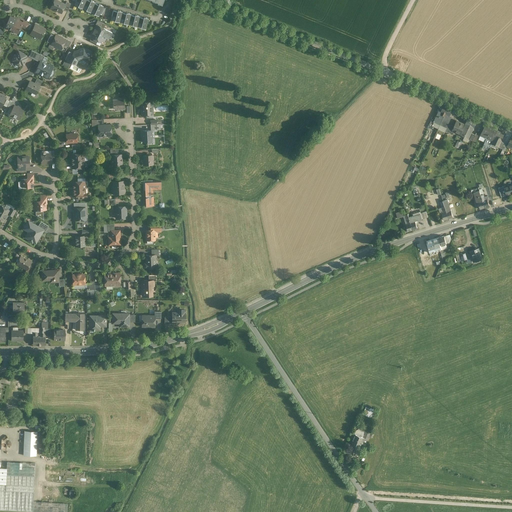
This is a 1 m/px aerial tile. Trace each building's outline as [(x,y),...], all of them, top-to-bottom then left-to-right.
[(80,0),(79,3),(78,7),(82,9),(84,5),(86,0),(80,0)] [(88,7),(86,11),(91,13),(92,9),(95,4),(95,2),(91,0),(90,2),(88,7)] [(65,4),(57,1),(56,4),(53,2),(51,8),(61,13),(63,10),(65,4)] [(66,1),(65,4),(63,10),(67,12),(71,4),(66,1)] [(96,11),(94,14),(99,16),(103,6),(99,4),(98,5),(96,11)] [(5,27),(11,30),(17,19),(11,16),(5,27)] [(24,22),(17,19),(11,30),(12,31),(11,32),(16,35),(17,33),(18,34),(21,27),(24,22)] [(40,28),(35,25),(35,26),(32,32),(31,34),(38,38),(39,39),(40,39),(41,39),(42,38),(41,37),(45,29),(40,27),(40,28)] [(97,25),(96,27),(94,28),(92,31),(106,37),(109,39),(112,32),(104,28),(97,25)] [(106,37),(92,31),(91,33),(92,35),(91,38),(97,41),(100,42),(101,40),(104,42),(106,37)] [(55,35),(51,44),(50,43),(48,47),(53,49),(55,46),(59,48),(61,44),(63,45),(65,40),(62,38),(62,37),(59,36),(59,37),(55,35)] [(79,50),(74,52),(73,53),(71,59),(66,57),(65,59),(75,64),(77,60),(83,59),(86,61),(91,52),(85,49),(84,51),(82,50),(79,51),(79,50)] [(37,53),(32,50),(29,57),(34,59),(37,53)] [(25,55),(19,52),(17,55),(16,55),(14,56),(13,59),(13,60),(16,61),(15,62),(16,64),(19,66),(21,65),(21,63),(23,64),(27,57),(25,57),(25,55)] [(44,56),(37,53),(34,59),(40,62),(42,61),(44,56)] [(42,63),(39,64),(36,69),(37,70),(38,72),(37,73),(43,75),(43,77),(47,78),(48,78),(49,74),(49,73),(49,72),(51,71),(53,68),(42,63)] [(34,84),(30,81),(26,90),(29,91),(30,91),(36,94),(39,86),(34,84)] [(124,99),(113,100),(113,105),(116,105),(116,109),(124,109),(124,99)] [(152,102),(141,103),(142,115),(151,115),(151,107),(152,107),(152,102)] [(14,105),(12,109),(10,115),(9,116),(15,118),(15,117),(19,119),(24,110),(20,108),(20,107),(18,106),(18,107),(14,105)] [(448,107),(443,105),(441,111),(439,110),(434,120),(440,123),(445,114),(448,107)] [(445,114),(440,124),(446,126),(447,126),(448,124),(451,117),(449,116),(445,114)] [(460,134),(460,135),(464,137),(467,131),(473,119),(468,117),(465,124),(463,129),(460,134)] [(473,119),(467,131),(471,134),(477,121),(473,119)] [(464,124),(457,121),(454,126),(452,131),(455,132),(460,134),(463,129),(462,128),(464,124)] [(104,125),(98,125),(99,135),(102,134),(102,136),(110,135),(110,125),(104,125)] [(497,130),(485,125),(480,135),(492,140),(493,141),(497,130)] [(151,130),(142,131),(143,142),(151,142),(151,130)] [(504,133),(497,130),(493,141),(492,140),(491,143),(497,146),(499,146),(501,141),(504,133)] [(77,134),(72,134),(72,133),(70,133),(69,134),(66,135),(66,142),(77,142),(77,140),(78,140),(79,139),(79,136),(78,136),(77,136),(77,134)] [(51,154),(45,154),(45,153),(44,151),(42,151),(41,153),(42,163),(52,163),(51,158),(51,154)] [(117,155),(112,155),(112,166),(122,166),(121,154),(117,155)] [(152,155),(143,156),(144,165),(148,165),(149,166),(152,165),(153,164),(152,160),(153,159),(153,157),(152,156),(152,155)] [(26,156),(17,157),(18,167),(23,167),(30,167),(29,163),(30,162),(30,160),(29,159),(26,159),(26,156)] [(33,178),(27,178),(26,179),(21,179),(21,182),(19,182),(19,188),(31,187),(31,184),(34,181),(33,178)] [(153,180),(143,181),(144,190),(145,190),(145,196),(146,196),(146,198),(151,197),(151,195),(153,195),(153,190),(161,189),(161,181),(153,182),(153,180)] [(124,181),(113,181),(113,194),(124,193),(125,192),(125,190),(124,189),(124,181)] [(504,186),(498,188),(501,197),(507,195),(507,194),(506,193),(504,187),(505,187),(504,186)] [(85,188),(73,188),(73,195),(76,195),(76,199),(87,198),(87,194),(85,194),(85,188)] [(487,195),(484,196),(482,190),(479,191),(482,200),(484,207),(489,206),(487,199),(488,199),(487,195)] [(479,191),(474,193),(477,202),(478,202),(477,202),(482,200),(479,191)] [(146,198),(145,198),(146,206),(154,206),(153,197),(151,197),(146,198)] [(47,204),(47,200),(33,201),(34,209),(39,209),(40,210),(47,210),(46,204),(47,204)] [(9,210),(0,205),(0,218),(3,221),(7,214),(9,210)] [(125,206),(115,207),(116,213),(117,213),(117,218),(122,218),(126,218),(126,208),(125,207),(125,206)] [(446,212),(444,206),(442,207),(443,211),(440,212),(440,214),(442,214),(444,220),(448,219),(446,212)] [(16,210),(11,207),(9,210),(7,214),(12,216),(16,210)] [(75,214),(75,220),(81,220),(82,219),(86,219),(86,215),(85,214),(85,208),(74,208),(74,214),(75,214)] [(411,216),(409,217),(410,222),(415,221),(422,219),(420,212),(420,214),(413,216),(411,216)] [(38,227),(28,221),(25,227),(30,230),(26,237),(29,239),(29,240),(32,242),(33,241),(36,243),(43,230),(38,227)] [(49,226),(41,221),(38,227),(43,230),(45,232),(49,226)] [(114,231),(111,231),(111,239),(109,240),(109,245),(112,245),(112,249),(116,248),(116,244),(120,244),(119,230),(114,231)] [(154,230),(146,230),(147,240),(155,240),(155,237),(157,237),(157,230),(154,230)] [(444,236),(438,238),(440,245),(442,245),(446,244),(446,243),(450,242),(451,239),(450,234),(444,236)] [(84,236),(75,236),(76,246),(85,246),(84,236)] [(438,238),(432,239),(435,247),(440,245),(438,238)] [(432,239),(427,241),(429,249),(432,248),(434,252),(436,251),(435,247),(432,239)] [(478,248),(471,251),(474,261),(482,259),(478,248)] [(152,255),(146,256),(146,263),(145,263),(143,265),(143,266),(145,268),(155,267),(155,255),(152,255)] [(31,262),(21,256),(17,264),(27,269),(29,265),(31,262)] [(34,268),(29,265),(27,269),(25,272),(31,274),(34,268)] [(58,270),(42,271),(43,280),(47,280),(47,279),(53,279),(53,282),(59,282),(59,279),(58,270)] [(112,273),(104,274),(105,286),(112,285),(112,273)] [(120,273),(112,273),(112,285),(120,285),(120,273)] [(84,274),(72,275),(73,285),(85,284),(85,283),(84,274)] [(149,280),(142,281),(142,296),(151,295),(151,290),(154,290),(154,280),(149,280)] [(95,283),(85,283),(85,284),(73,285),(74,288),(87,288),(87,292),(90,292),(90,297),(95,297),(95,289),(95,283)] [(16,302),(13,302),(13,303),(13,311),(24,311),(24,309),(26,309),(26,307),(24,306),(24,302),(16,302)] [(184,310),(178,310),(178,313),(173,313),(173,322),(184,322),(184,321),(185,320),(185,318),(184,317),(184,310)] [(84,313),(76,313),(76,314),(72,314),(72,321),(76,321),(76,330),(84,330),(84,313)] [(129,314),(113,313),(113,323),(123,323),(123,326),(129,326),(129,322),(129,314)] [(102,316),(90,316),(90,330),(93,330),(93,331),(94,331),(94,330),(100,330),(100,326),(105,326),(105,324),(102,324),(102,316)] [(155,316),(142,316),(142,325),(143,326),(154,326),(155,325),(155,318),(155,316)] [(48,323),(42,323),(42,327),(40,327),(40,337),(39,337),(39,345),(45,345),(45,337),(47,337),(47,329),(48,323)] [(39,328),(31,328),(30,333),(33,333),(33,332),(38,332),(38,336),(39,337),(39,328)] [(65,329),(54,329),(54,339),(65,339),(65,329)] [(23,330),(11,330),(11,341),(23,341),(23,330)] [(369,408),(366,415),(371,418),(372,415),(375,410),(369,408)] [(362,432),(357,430),(356,434),(364,438),(369,428),(368,428),(364,426),(362,432)] [(37,431),(24,431),(23,455),(36,456),(37,431)] [(364,438),(356,434),(349,449),(358,453),(362,443),(364,438)] [(35,463),(7,462),(7,468),(6,475),(34,476),(35,463)] [(7,468),(0,468),(0,509),(33,511),(33,502),(34,476),(6,475),(7,468)] [(66,511),(67,503),(33,502),(33,511),(45,511),(66,511)]
